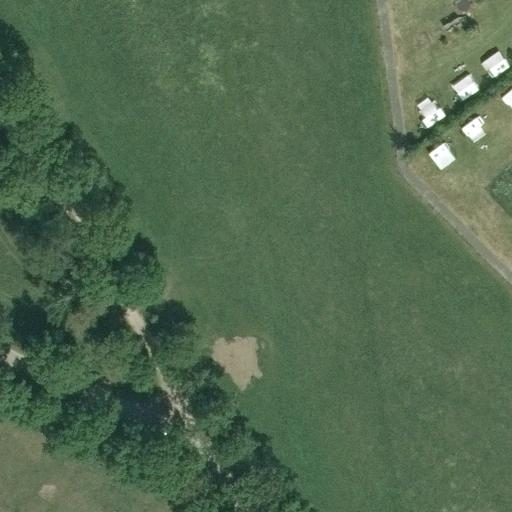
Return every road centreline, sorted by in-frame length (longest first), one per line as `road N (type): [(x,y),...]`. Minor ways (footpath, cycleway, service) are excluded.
road 1 (track): [(201,450),(0,100)]
road 2 (unclassified): [(245,511),(201,450),(0,353)]
